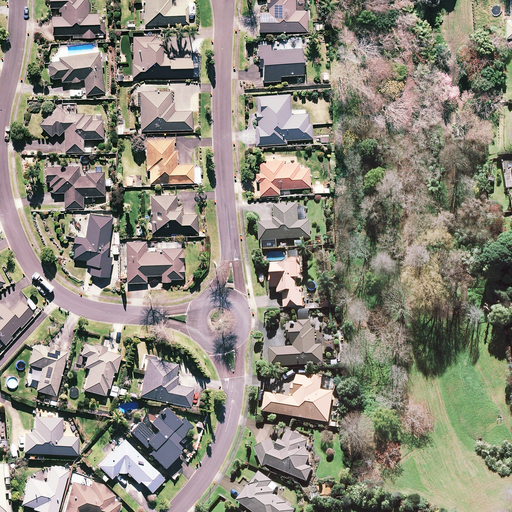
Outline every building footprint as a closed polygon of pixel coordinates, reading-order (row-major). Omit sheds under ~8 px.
[(104,35),(105,35),(105,24),(100,24),(100,14),(90,14),(89,0),(50,0),(51,8),(60,8),(60,16),(54,16),(54,35),(83,35),(83,38),(96,38),(95,35),(98,35),(104,35)] [(189,6),(172,6),(171,0),(144,0),(144,25),(189,24),(189,6)] [(266,0),(267,9),(269,9),(269,14),(261,14),(261,32),(308,32),(308,11),(295,11),(295,0),(266,0)] [(311,13),(314,21),(322,18),(320,10),(311,13)] [(170,51),(165,51),(165,39),(155,39),(155,37),(133,37),(134,78),(193,77),(193,59),(170,59),(170,51)] [(273,50),(273,46),(259,46),(259,60),(264,60),(264,82),(281,81),(281,76),(304,75),(303,49),(273,50)] [(63,83),(72,82),(72,83),(81,83),(81,81),(85,80),(87,95),(105,94),(101,53),(59,57),(60,62),(49,63),(51,79),(62,78),(63,83)] [(172,112),(172,91),(156,91),(156,86),(135,86),(136,106),(141,106),(142,131),(193,130),(193,111),(172,112)] [(291,115),(290,95),(256,97),(257,117),(258,126),(256,126),(257,145),(287,144),(287,140),(313,139),(312,124),(309,124),(309,114),(291,115)] [(60,137),(63,132),(65,132),(64,151),(84,152),(84,139),(104,139),(104,115),(65,114),(58,107),(41,125),(53,136),(56,133),(60,137)] [(177,151),(174,151),(174,140),(147,140),(147,170),(151,170),(151,184),(195,183),(195,165),(177,166),(177,151)] [(299,163),(283,164),(283,160),(260,162),(260,173),(257,173),(257,181),(260,181),(261,196),(280,195),(279,189),(311,188),(309,168),(300,169),(299,163)] [(65,209),(85,209),(85,197),(105,197),(105,172),(80,172),(80,167),(47,167),(46,182),(50,182),(50,188),(53,188),(53,192),(65,192),(65,209)] [(178,207),(177,196),(151,196),(152,215),(152,233),(198,233),(198,214),(183,215),(183,207),(178,207)] [(305,240),(313,239),(312,222),(300,223),(299,206),(276,207),(277,223),(261,224),(262,242),(296,240),(305,240)] [(113,217),(90,214),(87,238),(76,237),(74,258),(87,260),(87,264),(92,265),(91,275),(110,277),(112,257),(108,257),(113,217)] [(146,242),(128,242),(128,283),(147,283),(147,275),(162,275),(162,282),(171,282),(171,279),(184,279),(184,249),(162,249),(162,252),(146,252),(146,242)] [(284,300),(285,300),(286,309),(305,308),(304,289),(299,290),(299,281),(303,281),(302,263),(274,265),(275,278),(272,279),(273,289),(279,289),(279,294),(284,294),(284,300)] [(0,348),(3,345),(5,346),(12,338),(11,336),(20,326),(21,328),(34,314),(21,302),(11,314),(0,303),(0,348)] [(313,329),(312,322),(300,322),(300,330),(289,330),(290,340),(294,340),(294,348),(271,350),(272,368),(325,365),(324,346),(317,347),(316,329),(313,329)] [(69,344),(53,340),(51,349),(32,344),(27,365),(42,369),(37,392),(56,397),(67,353),(69,344)] [(107,389),(110,390),(114,373),(117,374),(121,356),(106,353),(107,350),(107,348),(94,345),(94,347),(84,345),(82,357),(87,358),(85,368),(89,369),(84,392),(105,396),(107,389)] [(148,359),(139,397),(173,404),(185,407),(190,408),(194,390),(176,386),(178,377),(176,377),(178,366),(148,359)] [(298,376),(297,386),(295,386),(293,396),(295,397),(295,399),(268,395),(265,413),(330,423),(335,393),(322,391),(324,380),(298,376)] [(179,421),(166,408),(146,428),(141,422),(130,432),(146,449),(149,446),(154,450),(150,454),(165,469),(183,451),(176,444),(192,428),(182,418),(179,421)] [(34,431),(30,431),(30,433),(25,433),(24,453),(78,456),(79,438),(62,437),(63,419),(35,418),(34,431)] [(274,442),(256,450),(265,468),(270,466),(308,482),(314,469),(307,467),(313,454),(305,451),(310,441),(289,432),(284,442),(279,444),(278,448),(277,448),(276,446),(274,442)] [(165,480),(125,439),(98,466),(111,480),(117,474),(127,474),(138,484),(140,482),(151,493),(165,480)] [(22,505),(34,509),(34,510),(38,511),(37,511),(57,511),(68,472),(51,468),(46,483),(29,479),(22,505)] [(296,511),(298,511),(274,494),(279,487),(261,473),(240,502),(253,511),(296,511)] [(115,496),(99,483),(92,482),(90,488),(72,483),(64,511),(118,511),(121,504),(113,502),(115,496)]
